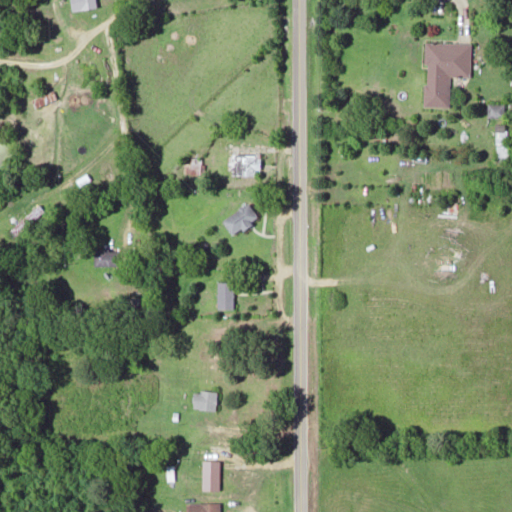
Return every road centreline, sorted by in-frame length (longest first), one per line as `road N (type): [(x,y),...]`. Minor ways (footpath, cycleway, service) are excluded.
road 1 (tertiary): [(297,511),(296,0)]
road 2 (residential): [(129,189),(105,18)]
